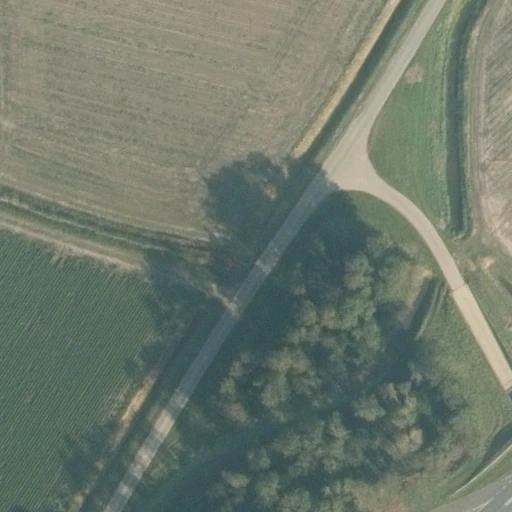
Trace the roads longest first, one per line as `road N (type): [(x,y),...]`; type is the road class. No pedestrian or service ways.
road 1 (unclassified): [(103,511),(294,206),(338,151)]
road 2 (unclassified): [(511,389),(425,239),(338,151)]
road 3 (unclassified): [(338,151),(434,0)]
